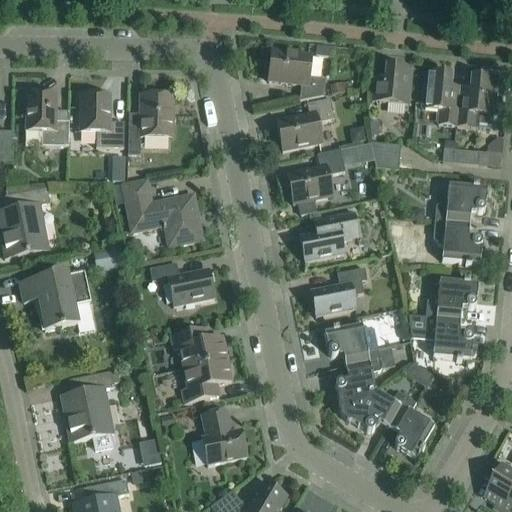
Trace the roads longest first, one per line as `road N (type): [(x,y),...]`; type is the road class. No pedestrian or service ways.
road 1 (residential): [(400,511),(295,446),(218,77),(175,49),(0,45)]
road 2 (residential): [(430,511),(506,379),(511,320)]
road 3 (residential): [(35,511),(0,352)]
